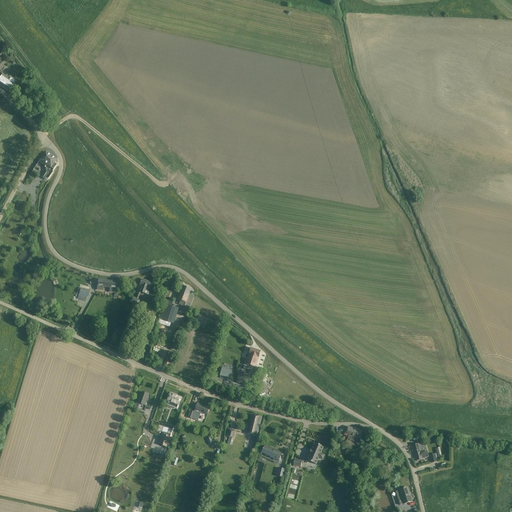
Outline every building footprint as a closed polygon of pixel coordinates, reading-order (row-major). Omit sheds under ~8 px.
[(14,83),(3,75),(0,78),(0,85),(9,91),(14,83)] [(56,160),(45,152),(39,160),(45,164),(44,166),(45,167),(46,169),(46,170),(46,171),(46,172),(46,173),(43,177),(47,180),(53,172),(52,171),(53,170),(56,165),(54,163),(56,160)] [(152,283),(142,279),(138,291),(148,295),(152,283)] [(110,287),(109,292),(114,293),(116,282),(98,280),(97,290),(103,291),(104,286),(110,287)] [(191,289),(183,286),(178,300),(184,302),(183,305),(189,308),(194,296),(190,294),(191,289)] [(89,291),(78,288),(77,294),(80,295),(87,297),(89,291)] [(169,327),(175,308),(172,307),(174,300),(166,298),(158,324),(169,327)] [(179,335),(176,334),(171,350),(175,351),(179,335)] [(261,351),(251,348),(246,364),(255,367),(261,351)] [(167,358),(164,366),(168,367),(169,363),(173,365),(174,361),(167,358)] [(232,370),(230,370),(229,370),(222,368),(220,376),(230,378),(231,373),(232,373),(232,371),(232,370)] [(149,394),(141,392),(137,403),(145,406),(149,394)] [(181,398),(170,394),(167,401),(178,405),(181,398)] [(196,408),(195,411),(207,415),(208,413),(209,408),(197,404),(196,408)] [(261,417),(251,414),(246,434),(257,436),(261,417)] [(347,427),(344,435),(348,437),(347,439),(349,440),(354,441),(354,439),(356,440),(360,441),(364,431),(354,427),(354,429),(347,427)] [(323,447),(315,443),(312,450),(311,449),(309,454),(310,454),(307,461),(316,464),(319,458),(322,460),(324,455),(320,453),(323,447)] [(418,444),(412,446),(416,461),(421,460),(422,459),(428,457),(428,456),(427,451),(426,451),(425,448),(425,447),(419,448),(418,444)] [(265,446),(262,453),(279,461),(282,454),(278,452),(274,450),(275,449),(270,447),(270,448),(265,445),(265,446)] [(435,454),(429,456),(431,463),(437,462),(437,459),(441,458),(439,453),(435,454)] [(399,491),(396,492),(400,505),(404,504),(412,501),(408,488),(399,491)]
